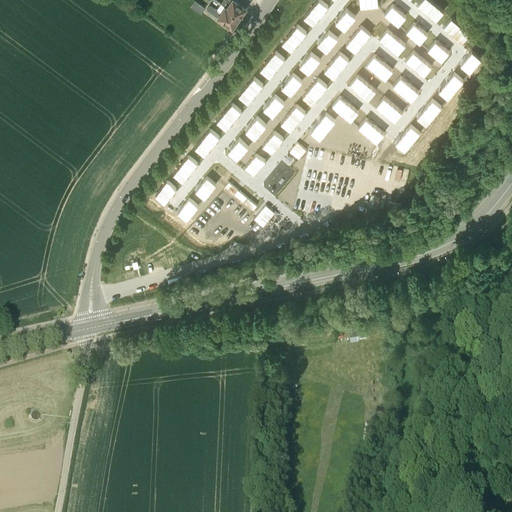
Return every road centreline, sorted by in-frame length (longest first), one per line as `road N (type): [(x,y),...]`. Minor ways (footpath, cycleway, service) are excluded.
road 1 (tertiary): [(90,326),(430,252),(473,227),(511,182)]
road 2 (tertiary): [(90,326),(92,275),(106,226),(268,0)]
road 3 (residential): [(399,0),(458,50),(435,84),(421,84),(368,48),(254,183)]
road 4 (residential): [(216,153),(343,0)]
road 5 (unclassified): [(57,511),(90,326)]
